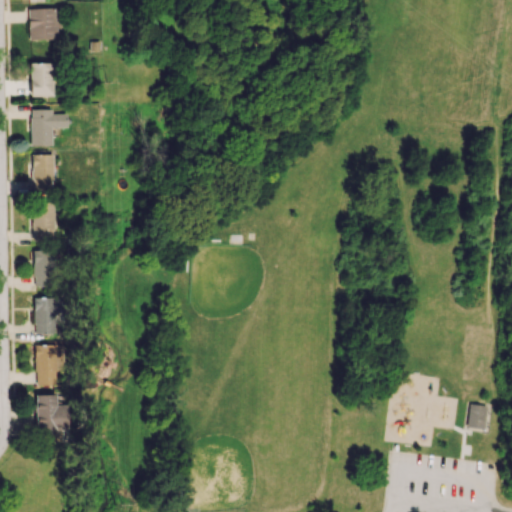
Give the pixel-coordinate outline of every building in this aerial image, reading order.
[(26,8),(27,39),(55,38),(55,28),(58,28),(57,7),(26,8)] [(28,95),(51,95),(50,62),(27,62),(28,95)] [(111,76),(111,86),(119,86),(118,76),(111,76)] [(28,145),(49,145),(49,127),(65,127),(65,113),(50,113),(50,109),(28,109),(28,145)] [(50,154),(30,154),(30,189),(51,188),(50,154)] [(52,202),(31,201),(30,241),(51,241),(52,202)] [(31,285),(52,285),(53,250),(32,250),(31,285)] [(53,297),(32,297),(32,332),(53,332),(53,297)] [(53,344),(32,344),(33,385),(54,385),(53,344)] [(63,430),(64,405),(53,405),(53,394),(33,394),(33,431),(39,431),(39,440),(52,441),(52,430),(63,430)] [(471,404),(468,427),(485,430),(488,407),(471,404)]
